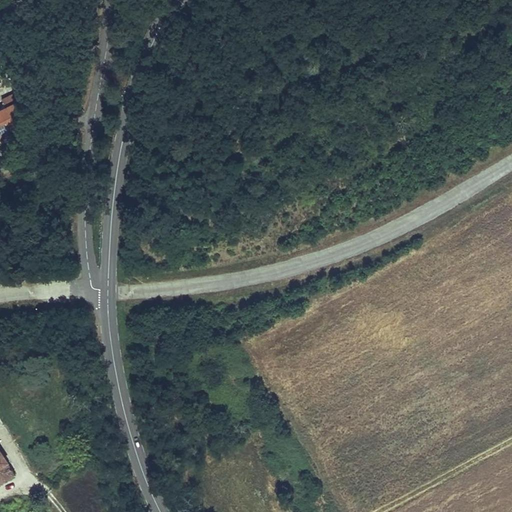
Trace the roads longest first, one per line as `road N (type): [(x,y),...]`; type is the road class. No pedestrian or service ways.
road 1 (secondary): [(107,291),(133,94),(177,0)]
road 2 (secondary): [(161,511),(140,473),(120,398),(107,291)]
road 3 (tertiary): [(93,112),(87,261),(91,284),(107,291)]
road 4 (track): [(511,442),(382,511)]
